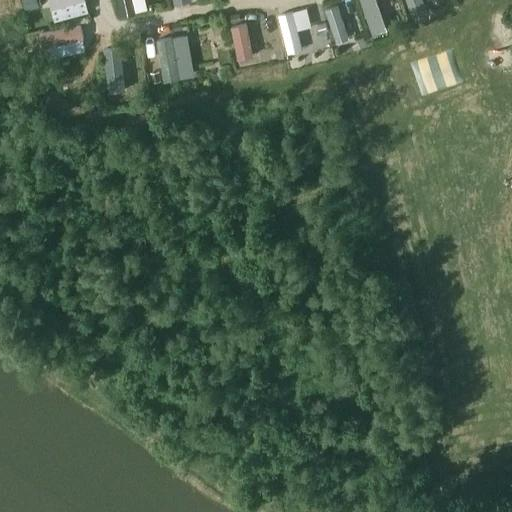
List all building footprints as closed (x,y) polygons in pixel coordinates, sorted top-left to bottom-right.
[(50,0),(54,20),(90,13),(87,0),(50,0)] [(119,0),(124,16),(151,8),(148,0),(119,0)] [(362,0),(375,35),(391,29),(380,0),(362,0)] [(448,5),(446,0),(409,0),(415,17),(448,5)] [(328,6),(338,41),(352,37),(342,3),(328,6)] [(288,53),(305,49),(300,30),(314,26),(309,6),(278,14),(288,53)] [(233,25),(238,58),(256,56),(251,22),(233,25)] [(324,22),(317,25),(319,33),(327,31),(324,22)] [(163,80),(195,76),(190,34),(158,37),(163,80)]
